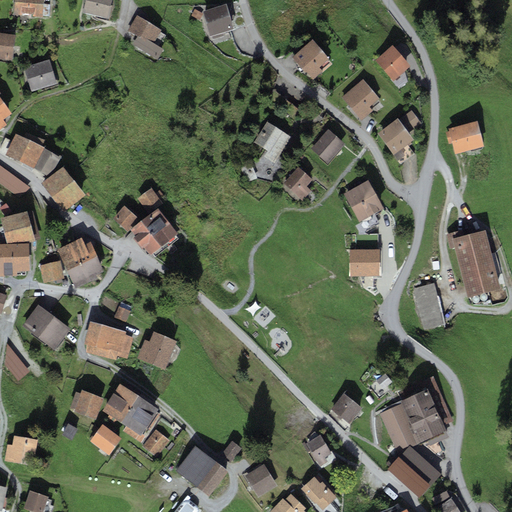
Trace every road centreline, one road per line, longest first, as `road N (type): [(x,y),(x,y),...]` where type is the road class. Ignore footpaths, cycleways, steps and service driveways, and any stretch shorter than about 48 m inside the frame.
road 1 (tertiary): [(121,250),(202,300),(416,511)]
road 2 (unclassified): [(473,511),(456,465),(454,385),(404,341),(393,318),(423,198)]
road 3 (residential): [(92,292),(81,353),(153,397),(230,470),(233,489),(220,505),(178,488)]
road 4 (residential): [(423,198),(395,187),(369,143),(271,61),(241,0)]
road 5 (unclassified): [(423,198),(432,92),(423,58),(387,0)]
road 6 (tertiary): [(0,157),(63,216),(121,250)]
